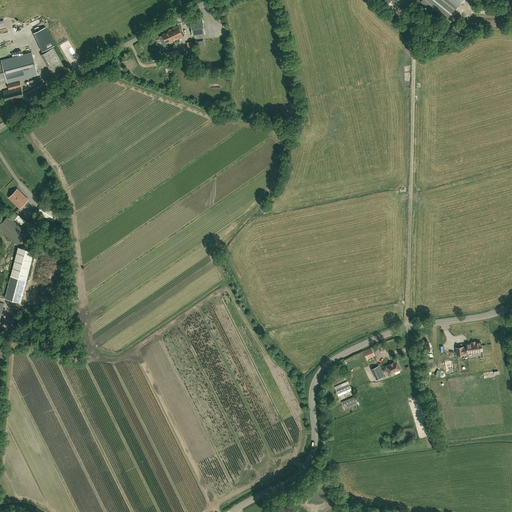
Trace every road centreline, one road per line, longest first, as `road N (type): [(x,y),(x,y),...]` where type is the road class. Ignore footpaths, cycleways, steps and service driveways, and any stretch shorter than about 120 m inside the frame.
road 1 (tertiary): [(231,511),(308,463),(313,387),(328,364),(406,328),(511,305)]
road 2 (unclassified): [(0,127),(107,55),(210,0)]
